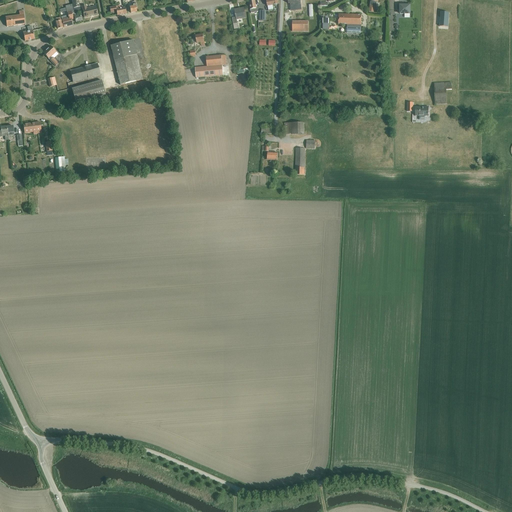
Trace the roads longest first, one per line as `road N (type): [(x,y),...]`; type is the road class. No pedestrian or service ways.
road 1 (unclassified): [(484,511),(442,492),(370,478),(253,493),(140,448),(39,443)]
road 2 (residential): [(0,113),(24,102),(29,62),(48,38),(227,0)]
